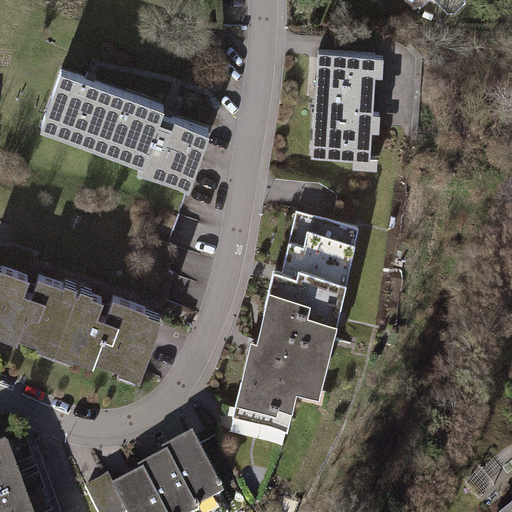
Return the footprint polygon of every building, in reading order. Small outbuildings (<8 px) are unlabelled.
[(406,0),(417,11),(428,0),(435,0),(449,14),(457,14),(468,4),(467,0),(406,0)] [(146,49),(141,64),(177,76),(183,61),(146,49)] [(387,57),(320,53),(314,158),(358,160),(357,169),(379,170),(380,162),(372,162),(374,134),(381,134),(382,115),(375,114),(377,80),(386,80),(387,57)] [(165,109),(63,72),(43,129),(193,182),(211,132),(163,115),(165,109)] [(252,332),(232,415),(289,428),(300,384),(322,389),(362,221),(298,206),(284,266),(275,264),(259,334),(252,332)] [(54,352),(78,289),(39,274),(31,292),(26,290),(31,276),(0,263),(0,333),(17,340),(19,335),(37,342),(36,345),(54,352)] [(104,299),(78,289),(54,352),(72,359),(73,355),(93,362),(95,358),(119,367),(117,371),(139,380),(165,315),(113,295),(105,314),(99,312),(104,299)] [(225,496),(193,435),(166,449),(169,454),(198,510),(225,496)] [(0,511),(31,511),(6,444),(0,446),(0,511)] [(169,454),(142,468),(144,470),(165,511),(198,511),(198,510),(169,454)] [(98,511),(165,511),(144,470),(114,486),(108,475),(86,487),(98,511)]
